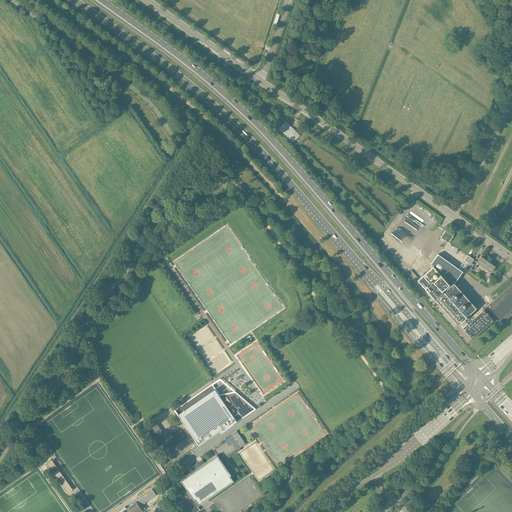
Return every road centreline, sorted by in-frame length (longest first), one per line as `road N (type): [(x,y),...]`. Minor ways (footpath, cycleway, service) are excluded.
road 1 (unknown): [(277,511),(321,455),(388,409),(398,380),(392,351),(347,313),(297,237),(211,155),(195,159),(176,180),(0,440)]
road 2 (secondary): [(73,0),(194,88),(257,147),(464,385)]
road 3 (secondary): [(478,374),(253,120),(99,0)]
road 4 (unclassified): [(511,256),(259,80)]
road 5 (tertiary): [(464,385),(346,490)]
road 6 (unclassified): [(259,80),(146,0)]
road 7 (tertiary): [(375,475),(473,395)]
